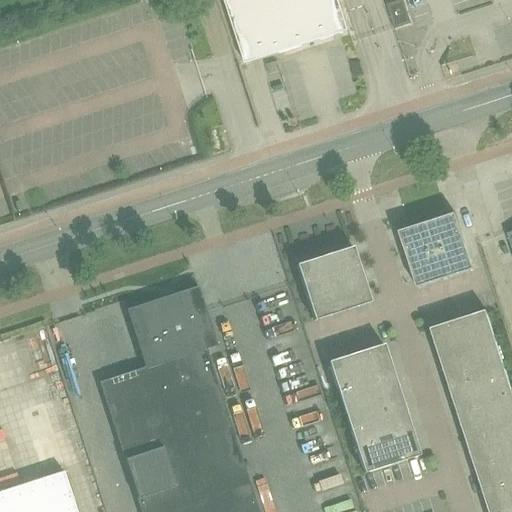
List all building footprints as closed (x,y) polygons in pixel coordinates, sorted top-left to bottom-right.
[(224,0),(245,65),(349,32),(338,0),(224,0)] [(388,6),(395,29),(410,24),(403,1),(400,2),(388,6)] [(456,215),(428,224),(446,279),(474,270),(456,215)] [(400,233),(417,289),(446,279),(428,224),(400,233)] [(352,248),(324,257),(342,313),(370,304),(352,248)] [(324,257),(296,266),(314,322),(342,313),(324,257)] [(237,430),(232,431),(206,349),(214,346),(204,312),(197,289),(128,312),(145,369),(100,384),(127,473),(138,505),(126,509),(120,511),(119,511),(258,511),(237,447),(242,445),(237,430)] [(430,330),(439,359),(495,341),(486,312),(430,330)] [(439,359),(448,386),(504,368),(495,341),(439,359)] [(327,364),(336,392),(392,374),(383,346),(327,364)] [(448,386),(457,414),(511,395),(511,392),(504,368),(448,386)] [(336,392),(345,419),(401,401),(392,374),(336,392)] [(511,395),(457,414),(466,441),(511,426),(511,395)] [(345,419),(354,447),(410,429),(401,401),(345,419)] [(511,426),(466,441),(475,468),(511,456),(511,426)] [(0,482),(22,478),(12,429),(0,431),(0,482)] [(354,447),(363,474),(363,475),(419,457),(410,429),(354,447)] [(511,456),(475,468),(483,496),(511,486),(511,456)] [(0,511),(76,511),(63,472),(0,492),(0,511)] [(511,511),(511,486),(483,496),(488,511),(511,511)]
